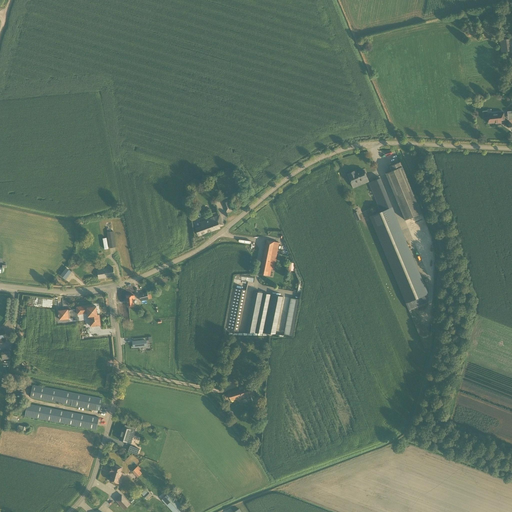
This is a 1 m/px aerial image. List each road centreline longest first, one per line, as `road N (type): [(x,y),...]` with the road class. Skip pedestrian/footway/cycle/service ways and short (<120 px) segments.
road 1 (unclassified): [(112,285),(199,249),(286,178),(336,151),(399,142),(511,148)]
road 2 (unclassified): [(69,511),(92,481),(119,372)]
road 3 (unclassified): [(249,378),(210,391),(119,372)]
